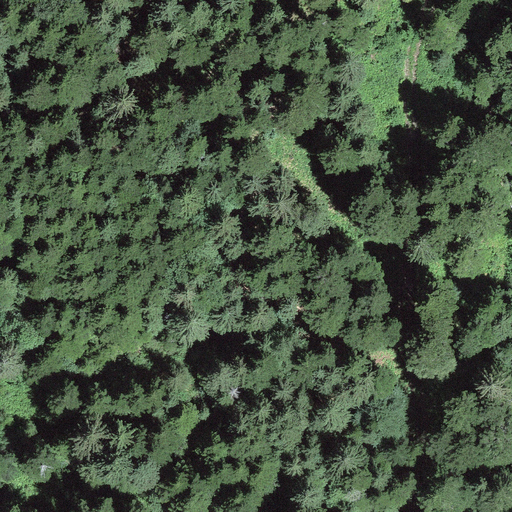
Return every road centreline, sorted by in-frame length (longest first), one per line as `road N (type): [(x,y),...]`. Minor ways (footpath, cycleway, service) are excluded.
road 1 (track): [(413,511),(422,403),(408,306),(412,63),(433,0)]
road 2 (track): [(283,0),(263,26),(117,129),(26,152),(0,140)]
